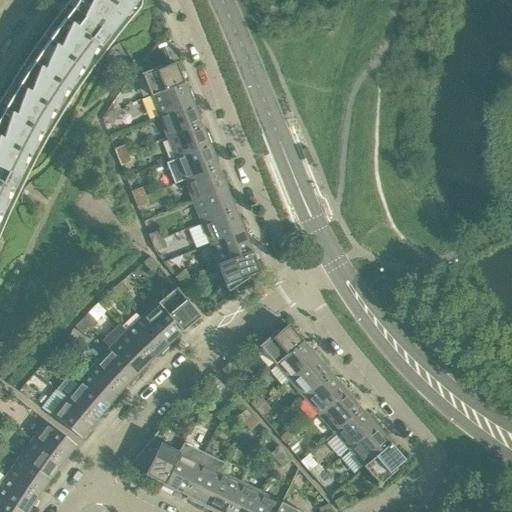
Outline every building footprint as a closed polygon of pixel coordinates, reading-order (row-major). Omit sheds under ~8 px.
[(73,7),(71,9),(54,31),(45,44),(36,57),(27,70),(16,87),(8,101),(0,114),(0,216),(2,212),(8,197),(12,189),(11,189),(17,178),(18,178),(25,163),(33,148),(42,133),(46,135),(47,136),(55,123),(63,110),(68,102),(75,91),(74,90),(70,88),(78,76),(87,63),(100,46),(99,46),(106,36),(107,37),(123,17),(127,20),(128,21),(137,10),(138,8),(139,7),(139,5),(140,3),(140,1),(139,0),(78,0),(73,7)] [(141,75),(149,95),(182,82),(175,63),(163,67),(163,66),(163,65),(162,65),(162,64),(168,61),(160,39),(137,67),(137,68),(140,75),(141,75)] [(149,95),(158,117),(194,102),(189,91),(187,92),(182,82),(149,95)] [(158,117),(166,138),(199,125),(195,114),(198,114),(194,102),(158,117)] [(111,104),(106,111),(116,118),(121,110),(111,104)] [(116,118),(106,111),(101,119),(111,126),(116,118)] [(166,138),(175,159),(211,145),(206,134),(203,135),(199,125),(166,138)] [(113,149),(116,157),(127,153),(124,145),(113,149)] [(175,159),(183,180),(216,167),(212,157),(215,156),(211,145),(175,159)] [(127,153),(116,157),(120,166),(131,162),(127,153)] [(183,180),(192,202),(228,188),(223,177),(220,178),(216,167),(183,180)] [(130,192),(134,201),(145,196),(141,188),(130,192)] [(192,202),(200,223),(234,210),(230,200),(232,199),(228,188),(192,202)] [(145,196),(134,201),(137,209),(148,205),(145,196)] [(200,223),(209,245),(245,230),(240,219),(237,220),(234,210),(200,223)] [(209,245),(217,266),(251,252),(247,242),(249,241),(245,230),(209,245)] [(147,235),(151,244),(161,239),(158,231),(147,235)] [(161,239),(151,244),(154,252),(165,248),(161,239)] [(251,252),(217,266),(227,291),(226,291),(227,292),(249,278),(248,277),(247,277),(247,276),(258,272),(251,252)] [(150,257),(142,263),(150,272),(157,266),(150,257)] [(174,278),(180,285),(189,277),(183,270),(174,278)] [(189,277),(180,285),(186,292),(195,284),(189,277)] [(121,282),(114,288),(122,296),(129,290),(121,282)] [(122,296),(114,288),(107,294),(115,303),(122,296)] [(175,288),(158,302),(182,331),(188,326),(199,317),(175,288)] [(149,310),(141,317),(168,347),(176,340),(174,338),(182,331),(158,302),(149,310)] [(87,314),(80,320),(89,328),(95,322),(87,314)] [(141,317),(125,332),(151,359),(158,352),(160,354),(168,347),(141,317)] [(89,328),(80,320),(74,327),(82,335),(89,328)] [(102,340),(109,348),(138,376),(145,369),(143,367),(151,359),(125,332),(117,325),(102,340)] [(259,347),(273,364),(301,341),(287,325),(277,333),(276,332),(277,331),(276,330),(257,347),(258,348),(259,347)] [(273,364),(288,381),(318,356),(310,347),(308,349),(301,341),(273,364)] [(55,347),(49,354),(58,362),(64,355),(55,347)] [(103,354),(94,364),(121,390),(128,382),(131,384),(138,376),(109,348),(103,354)] [(58,362),(49,354),(43,361),(52,369),(58,362)] [(288,381),(303,399),(330,375),(323,367),(325,365),(318,356),(288,381)] [(220,370),(227,377),(235,369),(229,362),(220,370)] [(94,364),(79,381),(110,407),(116,399),(114,397),(121,390),(94,364)] [(69,372),(54,390),(93,422),(100,413),(103,415),(110,407),(79,381),(69,372)] [(207,381),(213,388),(222,381),(216,374),(207,381)] [(303,399),(318,416),(347,390),(340,381),(338,383),(330,375),(303,399)] [(222,381),(213,388),(219,395),(228,388),(222,381)] [(19,391),(28,399),(34,391),(24,384),(19,391)] [(93,422),(54,390),(40,408),(50,416),(80,438),(93,422)] [(318,416),(333,433),(360,409),(353,401),(355,400),(347,390),(318,416)] [(249,403),(255,410),(264,402),(258,395),(249,403)] [(264,402),(255,410),(261,417),(270,409),(264,402)] [(237,416),(243,423),(252,416),(246,409),(237,416)] [(346,448),(348,450),(377,425),(369,416),(367,418),(360,409),(333,433),(335,436),(326,444),(337,456),(346,448)] [(252,416),(243,423),(249,430),(258,423),(252,416)] [(38,431),(31,440),(61,463),(66,456),(75,446),(45,422),(38,431)] [(348,450),(362,467),(389,444),(383,436),(385,434),(377,425),(348,450)] [(279,438),(285,444),(294,437),(288,430),(279,438)] [(294,437),(285,444),(291,451),(300,444),(294,437)] [(144,475),(162,484),(178,452),(158,442),(159,442),(157,441),(157,442),(151,439),(131,462),(146,470),(144,475)] [(24,449),(18,458),(49,480),(56,469),(61,463),(31,440),(24,449)] [(173,490),(183,494),(203,453),(183,443),(178,452),(162,484),(161,487),(172,492),(173,490)] [(389,444),(362,467),(377,484),(377,485),(378,486),(397,470),(396,469),(395,469),(394,468),(404,460),(389,444)] [(270,454),(276,461),(285,453),(279,446),(270,454)] [(192,502),(202,507),(219,472),(224,463),(203,453),(183,494),(193,499),(192,502)] [(285,453),(276,461),(282,468),(291,460),(285,453)] [(12,467),(5,476),(37,497),(41,490),(49,480),(18,458),(12,467)] [(309,472),(315,479),(324,471),(318,464),(309,472)] [(324,471),(315,479),(321,486),(330,478),(324,471)] [(213,511),(214,510),(218,511),(225,511),(240,482),(219,472),(202,507),(212,511),(213,511)] [(0,484),(0,498),(20,511),(26,511),(32,504),(37,497),(5,476),(0,484)] [(250,511),(260,493),(240,482),(225,511),(250,511)] [(275,511),(280,502),(260,493),(250,511),(275,511)] [(334,501),(338,510),(349,505),(344,496),(334,501)] [(20,511),(0,498),(0,511),(20,511)] [(299,511),(280,502),(275,511),(301,511),(300,511),(299,511)]
